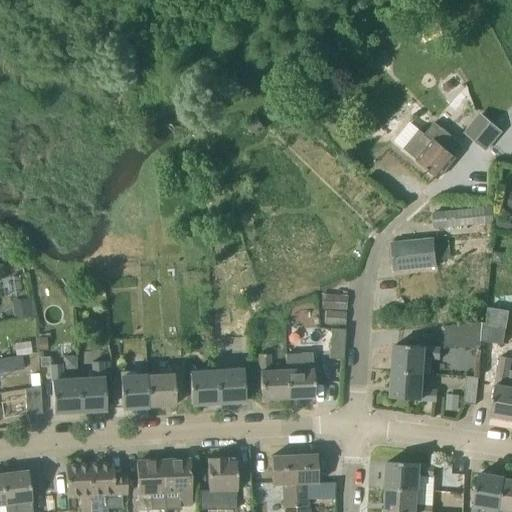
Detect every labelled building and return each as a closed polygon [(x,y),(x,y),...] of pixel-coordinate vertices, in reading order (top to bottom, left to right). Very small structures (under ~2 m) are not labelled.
[(466,133),(486,150),(501,132),(481,115),(466,133)] [(417,161),(416,161),(438,179),(456,158),(453,156),(462,146),(435,123),(425,135),(410,122),(394,141),(404,149),(403,149),(417,161)] [(511,193),(505,192),(502,208),(511,210),(511,193)] [(492,207),(454,212),(434,214),(436,229),(494,223),(492,207)] [(449,241),(435,243),(434,239),(391,244),(394,272),(437,267),(436,261),(450,259),(449,241)] [(322,296),(321,309),(346,310),(347,297),(322,296)] [(27,302),(12,305),(14,319),(29,317),(27,302)] [(509,312),(489,308),(488,308),(487,323),(484,323),(482,324),(481,342),(482,342),(500,345),(503,346),(503,345),(509,312)] [(326,312),(325,324),(345,326),(346,313),(326,312)] [(481,342),(482,324),(482,323),(466,325),(446,327),(444,347),(455,348),(480,350),(481,342)] [(343,360),(345,330),(331,329),(329,359),(343,360)] [(395,345),(393,372),(422,374),(423,358),(440,360),(440,349),(395,345)] [(302,370),(286,371),(287,399),(314,398),(312,353),(301,353),(302,370)] [(22,367),(35,365),(34,355),(32,355),(14,357),(0,359),(0,373),(23,371),(22,367)] [(287,399),(286,371),(270,371),(269,355),(259,355),(260,400),(287,399)] [(511,359),(501,357),(490,416),(511,420),(511,370),(509,370),(511,359)] [(77,380),(79,412),(105,410),(102,362),(92,363),(93,379),(77,380)] [(79,412),(77,380),(62,381),(61,365),(50,365),(53,413),(79,412)] [(216,372),(218,403),(244,401),(242,370),(216,372)] [(191,405),(218,403),(216,372),(189,373),(191,405)] [(421,390),(422,374),(393,372),(391,399),(437,402),(437,391),(421,390)] [(146,376),(148,407),(175,406),(173,374),(146,376)] [(122,409),(148,407),(146,376),(120,378),(122,409)] [(477,381),(478,378),(466,377),(464,404),(476,406),(478,381),(477,381)] [(26,415),(28,415),(41,414),(40,387),(25,389),(26,415)] [(446,395),(445,410),(458,411),(459,396),(446,395)] [(293,456),(296,508),(308,508),(307,484),(317,483),(316,455),(293,456)] [(283,509),(296,508),(293,456),(271,457),(272,485),(282,485),(283,509)] [(236,491),(237,491),(235,458),(207,459),(208,492),(223,491),(222,510),(235,510),(236,491)] [(178,506),(191,505),(189,460),(163,461),(164,493),(178,492),(178,506)] [(164,493),(163,461),(136,463),(138,511),(151,511),(150,494),(164,493)] [(418,475),(433,478),(435,467),(419,464),(388,462),(386,489),(417,491),(418,475)] [(126,475),(113,476),(112,464),(89,465),(90,511),(107,511),(107,507),(101,507),(101,502),(121,501),(121,495),(126,494),(126,475)] [(90,511),(89,465),(65,466),(67,497),(80,497),(80,511),(90,511)] [(32,511),(27,471),(1,474),(5,505),(5,511),(32,511)] [(450,492),(462,493),(464,473),(452,472),(450,492)] [(499,511),(500,510),(505,479),(479,475),(472,511),(499,511)] [(511,511),(511,480),(505,479),(500,510),(511,511)] [(434,491),(417,491),(386,489),(384,511),(432,511),(433,507),(434,491)]
